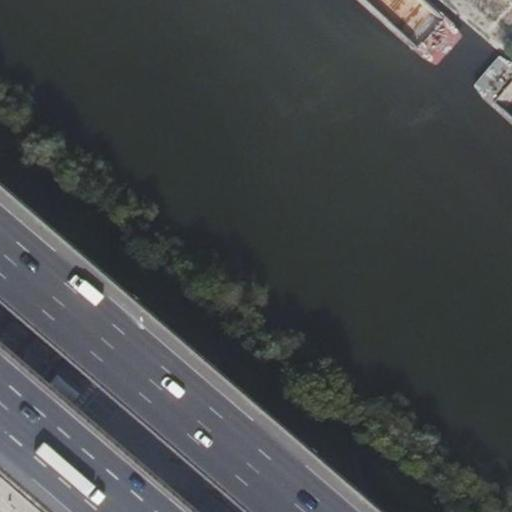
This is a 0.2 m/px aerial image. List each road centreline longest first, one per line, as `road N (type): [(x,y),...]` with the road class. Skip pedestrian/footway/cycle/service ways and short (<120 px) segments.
road 1 (motorway): [(297,511),(0,253)]
road 2 (motorway): [(0,405),(121,511)]
